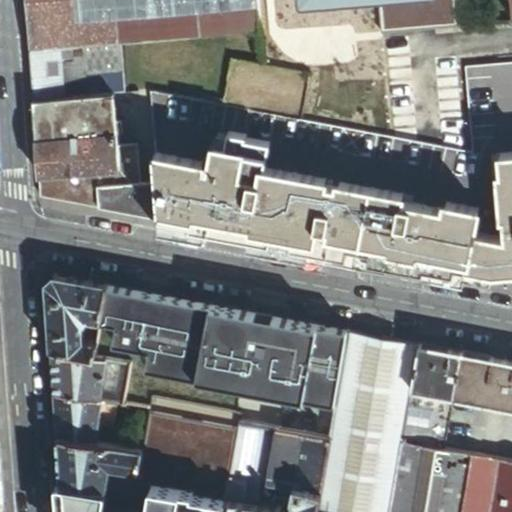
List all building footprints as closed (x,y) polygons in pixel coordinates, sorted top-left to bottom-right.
[(61,52),(57,0),(28,0),(36,97),(65,95),(61,52)] [(122,44),(262,31),(259,0),(57,0),(61,52),(82,50),(82,43),(122,41),(122,44)] [(259,0),(265,62),(316,57),(313,6),(400,0),(259,0)] [(127,91),(122,44),(122,41),(82,43),(82,50),(61,52),(65,95),(116,92),(127,91)] [(118,122),(116,92),(65,95),(68,138),(119,135),(118,122)] [(68,138),(65,95),(36,97),(39,141),(68,138)] [(119,135),(68,138),(39,141),(41,175),(71,173),(121,169),(120,143),(119,135)] [(135,142),(120,143),(121,169),(136,160),(135,142)] [(278,158),(225,147),(219,169),(165,154),(162,218),(194,220),(193,224),(220,229),(222,221),(236,224),(234,232),(242,234),(263,238),(265,226),(285,230),(283,241),(304,246),(306,237),(320,240),(319,248),(335,251),(336,245),(361,250),(360,256),(381,260),(382,252),(397,255),(395,263),(456,275),(458,266),(495,274),(511,273),(511,159),(506,161),(511,223),(511,237),(492,235),(498,215),(276,172),(278,158)] [(140,214),(138,180),(136,160),(121,169),(71,173),(72,188),(51,197),(140,214)] [(43,195),(51,197),(72,188),(71,173),(41,175),(43,195)] [(153,179),(153,178),(138,180),(140,214),(156,217),(154,192),(151,191),(152,185),(153,179)] [(97,356),(99,342),(86,340),(84,324),(88,322),(89,319),(102,321),(108,285),(56,275),(48,281),(53,349),(97,356)] [(134,347),(143,291),(108,285),(102,321),(117,324),(114,343),(134,347)] [(247,312),(143,291),(134,347),(173,355),(169,373),(234,386),(247,312)] [(350,331),(247,312),(234,386),(337,405),(350,331)] [(420,344),(350,331),(337,405),(332,440),(323,492),(319,511),(391,511),(404,440),(420,344)] [(463,352),(420,344),(404,440),(444,448),(454,398),(463,352)] [(108,357),(97,356),(53,349),(56,392),(102,399),(108,357)] [(493,358),(463,352),(454,398),(485,404),(497,406),(511,409),(511,362),(505,361),(493,358)] [(132,361),(108,357),(102,399),(108,400),(117,401),(125,402),(131,366),(132,361)] [(102,399),(56,392),(59,436),(96,441),(97,441),(102,399)] [(140,471),(141,463),(144,449),(143,449),(133,447),(97,441),(96,441),(59,436),(63,482),(107,489),(112,462),(115,463),(120,468),(140,471)] [(133,447),(143,449),(144,440),(134,439),(133,447)] [(444,448),(404,440),(391,511),(462,511),(472,454),(444,448)] [(511,511),(511,461),(472,454),(462,511),(511,511)] [(137,487),(140,471),(120,468),(115,463),(112,462),(107,489),(120,491),(136,493),(137,487)] [(114,511),(120,491),(63,482),(66,511),(114,511)] [(195,497),(165,492),(160,511),(220,511),(192,506),(195,497)] [(296,511),(284,511),(236,507),(234,511),(328,511),(331,498),(300,493),(296,511)] [(234,511),(236,507),(195,497),(192,506),(220,511),(234,511)]
